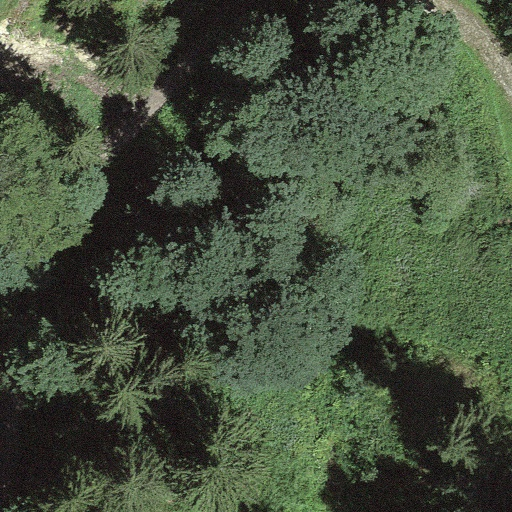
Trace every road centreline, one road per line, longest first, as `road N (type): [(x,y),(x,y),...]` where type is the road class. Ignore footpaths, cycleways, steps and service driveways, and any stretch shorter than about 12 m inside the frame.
road 1 (track): [(255,0),(91,163),(50,242),(0,488)]
road 2 (track): [(511,107),(441,20),(407,0)]
